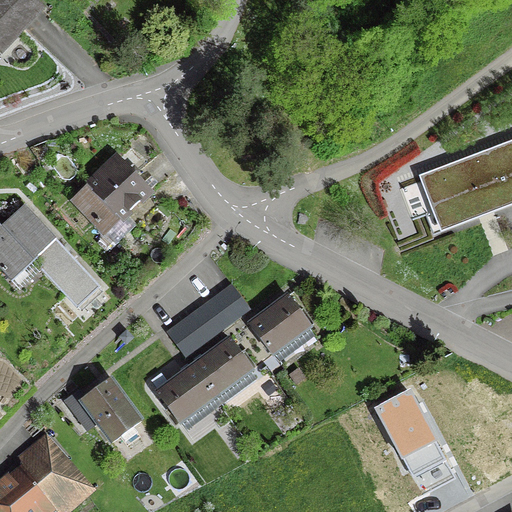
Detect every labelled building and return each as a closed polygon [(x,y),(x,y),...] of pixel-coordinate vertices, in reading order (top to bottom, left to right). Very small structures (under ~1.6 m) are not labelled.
[(0,0),(0,51),(41,8),(32,0),(0,0)] [(511,210),(511,146),(422,177),(442,234),(511,210)] [(124,215),(148,192),(117,159),(86,188),(85,188),(71,201),(114,246),(135,226),(124,215)] [(0,227),(0,271),(5,277),(27,257),(31,261),(54,240),(23,206),(0,227)] [(247,311),(230,287),(212,300),(229,324),(247,311)] [(308,328),(286,298),(248,326),(270,356),(308,328)] [(203,307),(184,321),(202,344),(220,331),(203,307)] [(184,321),(166,334),(183,358),(202,344),(184,321)] [(248,372),(250,371),(228,340),(191,367),(214,398),(220,406),(254,381),(248,372)] [(214,398),(191,367),(155,394),(178,424),(214,398)] [(108,381),(82,400),(79,402),(110,444),(139,423),(108,381)] [(410,389),(375,408),(414,478),(448,460),(410,389)] [(11,482),(10,481),(0,489),(0,511),(49,511),(50,511),(50,507),(57,501),(66,511),(86,496),(43,446),(42,447),(46,453),(11,482)]
